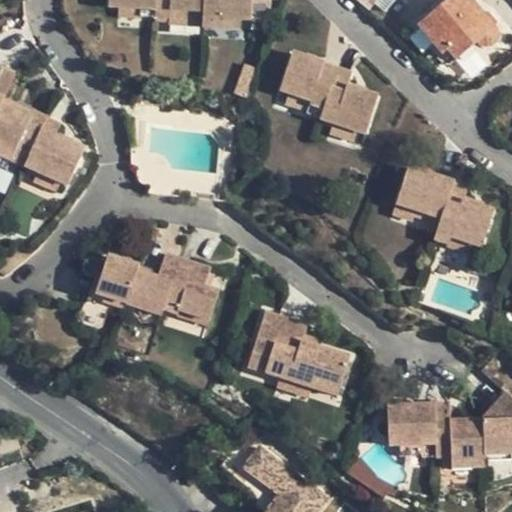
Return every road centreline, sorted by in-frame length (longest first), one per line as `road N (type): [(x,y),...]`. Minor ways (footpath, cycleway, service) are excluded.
road 1 (residential): [(115,200),(216,214),(387,342),(426,351)]
road 2 (residential): [(115,200),(101,112),(39,15),(44,0)]
road 3 (residential): [(0,376),(163,494)]
road 4 (residential): [(326,0),(462,126)]
road 5 (residential): [(0,293),(15,294),(115,200)]
